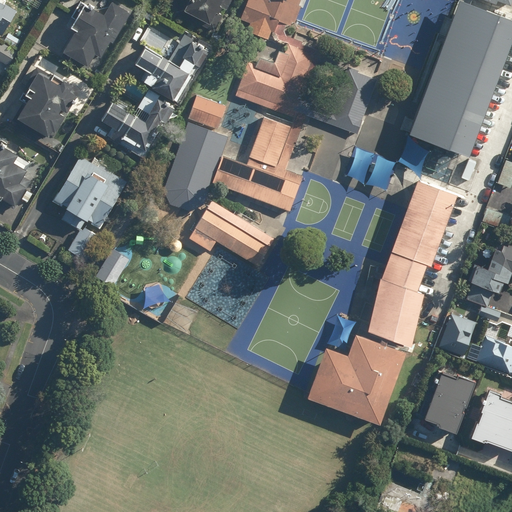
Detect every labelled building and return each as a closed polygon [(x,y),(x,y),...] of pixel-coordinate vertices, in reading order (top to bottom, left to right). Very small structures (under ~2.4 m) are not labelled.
[(0,0),(0,35),(1,36),(15,11),(4,4),(6,1),(4,0),(0,0)] [(98,58),(107,43),(109,44),(128,12),(107,0),(95,0),(93,4),(86,0),(71,0),(55,28),(73,38),(68,46),(62,42),(57,50),(84,66),(91,54),(98,58)] [(181,0),(176,9),(212,31),(230,0),(181,0)] [(294,21),(302,0),(250,0),(242,21),(278,36),(286,18),(294,21)] [(457,0),(409,132),(469,154),(511,35),(511,17),(463,0),(457,0)] [(328,45),(292,31),(279,64),(249,52),(237,83),(304,108),(328,45)] [(20,40),(7,32),(2,41),(15,49),(20,40)] [(166,58),(143,45),(132,64),(146,72),(140,82),(176,103),(208,48),(181,33),(166,58)] [(15,52),(0,43),(0,61),(7,66),(15,52)] [(374,76),(345,65),(324,117),(353,129),(374,76)] [(13,119),(45,139),(49,131),(54,134),(76,95),(67,90),(70,85),(60,79),(57,85),(35,72),(22,96),(25,98),(13,119)] [(231,101),(196,86),(185,111),(221,126),(231,101)] [(117,105),(109,100),(97,120),(110,128),(105,137),(142,159),(174,104),(146,88),(131,114),(126,112),(129,107),(119,101),(117,105)] [(220,179),(288,208),(304,169),(296,166),(302,151),(290,146),(299,125),(270,113),(253,154),(235,146),(220,179)] [(166,195),(199,207),(227,132),(194,120),(166,195)] [(0,199),(13,207),(24,187),(17,183),(29,163),(1,147),(0,147),(0,199)] [(111,172),(116,162),(102,154),(98,160),(93,158),(90,163),(78,156),(51,200),(63,206),(61,209),(82,220),(83,218),(98,226),(124,179),(111,172)] [(511,161),(504,159),(494,183),(509,188),(511,181),(511,161)] [(383,272),(381,272),(369,323),(418,335),(431,283),(419,281),(456,194),(422,180),(383,272)] [(208,202),(190,233),(256,271),(274,241),(208,202)] [(511,209),(510,214),(489,206),(483,222),(505,231),(508,224),(511,225),(511,209)] [(96,236),(81,226),(66,249),(82,259),(96,236)] [(465,282),(496,294),(501,284),(504,285),(509,274),(511,274),(511,245),(495,239),(484,268),(472,264),(465,282)] [(95,276),(110,285),(127,257),(111,248),(95,276)] [(480,306),(477,315),(496,322),(500,314),(486,309),(480,306)] [(436,345),(462,355),(474,323),(448,313),(436,345)] [(385,415),(409,346),(356,328),(350,345),(331,338),(313,391),(385,415)] [(511,344),(485,334),(475,360),(511,373),(511,344)] [(416,405),(413,412),(421,415),(419,420),(452,433),(472,382),(454,375),(452,379),(438,373),(433,386),(425,382),(418,398),(424,400),(421,407),(416,405)] [(511,399),(486,390),(468,436),(508,451),(511,439),(511,399)] [(511,511),(511,489),(489,481),(491,475),(459,463),(451,483),(437,478),(427,502),(433,504),(429,511),(449,511),(451,511),(511,511)] [(414,511),(416,508),(391,495),(385,507),(394,511),(414,511)]
